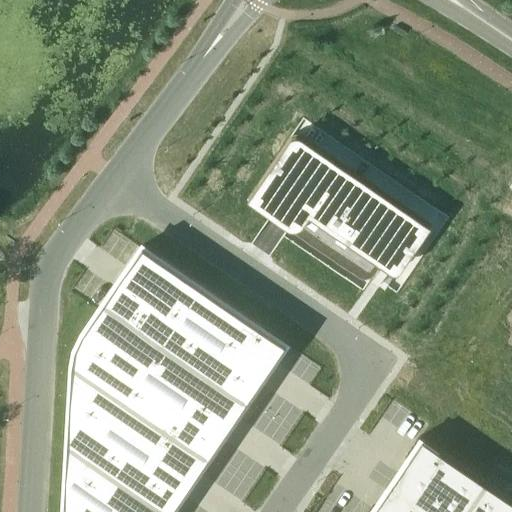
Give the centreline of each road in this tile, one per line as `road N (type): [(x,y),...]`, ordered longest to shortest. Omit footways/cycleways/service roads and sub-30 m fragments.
road 1 (unclassified): [(114,178),(378,361),(272,511)]
road 2 (unclassified): [(47,263),(29,511)]
road 3 (unclassified): [(114,178),(202,59)]
